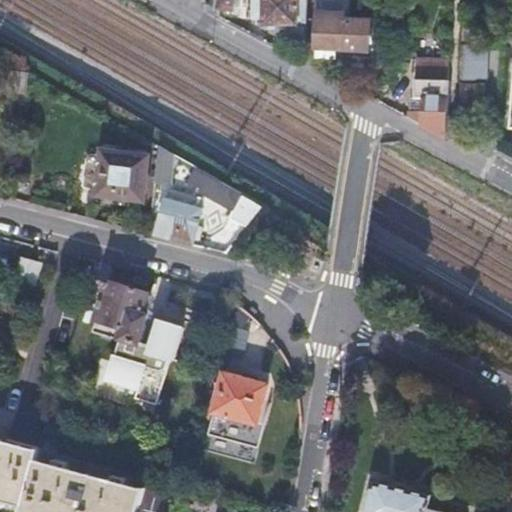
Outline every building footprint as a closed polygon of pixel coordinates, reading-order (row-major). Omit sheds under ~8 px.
[(236,0),(219,0),(219,11),(236,12),(236,0)] [(307,25),(308,0),(254,0),(254,15),(266,15),(265,22),(307,25)] [(351,1),(322,0),(318,0),(317,20),(316,50),(337,51),(371,52),(372,46),(377,47),(382,42),(382,33),(378,28),(373,28),(373,23),(350,22),(351,1)] [(405,1),(404,20),(422,20),(423,2),(405,1)] [(316,50),(315,60),(337,61),(337,51),(316,50)] [(423,125),(445,137),(448,74),(444,70),(435,70),(430,73),(430,78),(415,77),(415,99),(423,99),(423,125)] [(476,84),(460,83),(459,105),(474,105),(476,84)] [(161,146),(156,183),(171,185),(175,154),(161,146)] [(103,151),(98,195),(144,201),(148,157),(103,151)] [(245,197),(197,170),(191,181),(204,188),(202,192),(236,211),(245,197)] [(155,235),(194,245),(206,207),(166,197),(155,235)] [(25,262),(18,284),(39,290),(44,267),(25,262)] [(161,326),(151,316),(146,315),(151,299),(110,287),(110,289),(107,288),(106,290),(108,291),(94,338),(123,347),(111,387),(140,396),(138,405),(159,411),(173,365),(176,367),(186,334),(161,326)] [(237,325),(226,322),(218,349),(259,360),(267,331),(237,322),(237,325)] [(228,376),(217,414),(261,426),(270,389),(228,376)] [(502,474),(511,444),(511,443),(487,436),(478,466),(502,474)] [(0,440),(0,497),(24,504),(22,511),(138,511),(145,489),(34,461),(37,451),(0,440)] [(511,455),(502,500),(511,502),(511,455)] [(377,479),(366,511),(431,511),(428,511),(432,497),(377,479)]
